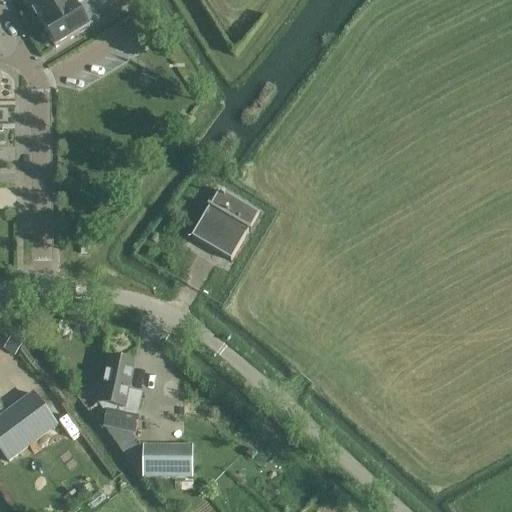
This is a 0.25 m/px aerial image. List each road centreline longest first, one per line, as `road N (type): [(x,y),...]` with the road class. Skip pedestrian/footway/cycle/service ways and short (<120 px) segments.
road 1 (residential): [(7,38),(37,95),(43,293)]
road 2 (unclassified): [(398,511),(205,334)]
road 3 (residential): [(205,334),(115,297),(43,293)]
